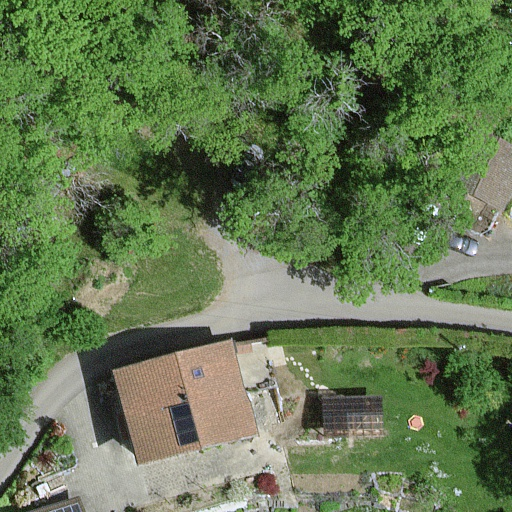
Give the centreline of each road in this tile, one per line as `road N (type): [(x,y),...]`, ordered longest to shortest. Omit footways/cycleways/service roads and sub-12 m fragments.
road 1 (unclassified): [(511,322),(323,312),(150,341),(72,377),(0,470)]
road 2 (track): [(253,318),(245,271),(163,153),(121,112),(0,61)]
